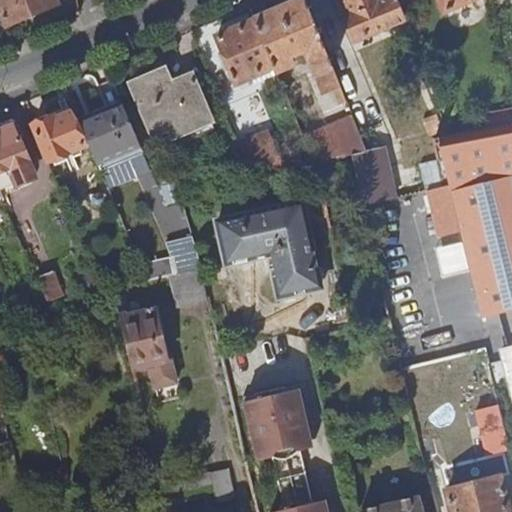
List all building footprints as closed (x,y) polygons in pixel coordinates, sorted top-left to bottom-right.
[(0,0),(11,24),(61,3),(60,0),(0,0)] [(308,0),(299,0),(258,18),(280,70),(296,64),(292,56),(307,49),(326,92),(337,88),(343,103),(349,101),(308,0)] [(341,0),(340,1),(357,40),(405,19),(397,0),(341,0)] [(441,0),(446,11),(471,0),(441,0)] [(284,80),(280,70),(258,18),(219,35),(239,83),(273,68),(279,82),(284,80)] [(214,120),(194,73),(173,82),(167,68),(133,82),(156,135),(172,128),(175,137),(214,120)] [(124,103),(82,121),(102,167),(143,149),(124,103)] [(495,125),(511,121),(511,110),(493,115),(495,125)] [(33,124),(49,160),(53,158),(56,164),(83,152),(81,146),(85,144),(71,111),(56,117),(55,115),(33,124)] [(355,151),(369,149),(355,115),(307,135),(317,157),(317,159),(319,158),(355,151)] [(0,169),(10,165),(14,175),(22,182),(32,177),(34,167),(14,121),(0,126),(0,169)] [(511,121),(495,125),(449,133),(435,135),(448,186),(449,191),(455,190),(486,316),(511,309),(511,121)] [(254,169),(286,163),(270,130),(242,142),(254,169)] [(386,145),(369,149),(355,151),(367,204),(398,197),(386,145)] [(306,203),(214,223),(222,265),(272,255),(281,298),(324,288),(306,203)] [(174,274),(178,274),(174,256),(142,261),(150,280),(174,274)] [(53,267),(37,271),(48,299),(63,293),(53,267)] [(203,269),(178,274),(174,274),(181,305),(210,299),(203,269)] [(117,293),(135,369),(153,365),(158,387),(180,382),(175,358),(171,359),(160,309),(131,315),(125,291),(117,293)] [(23,297),(25,307),(27,307),(48,302),(44,293),(23,297)] [(389,342),(399,340),(394,319),(384,321),(389,342)] [(271,458),(284,509),(273,511),(330,511),(327,497),(315,500),(304,451),(316,448),(301,384),(243,397),(259,461),(271,458)] [(490,456),(511,451),(511,450),(502,408),(480,413),(490,456)] [(230,468),(162,485),(164,494),(215,482),(219,502),(237,498),(230,468)] [(449,493),(454,511),(509,511),(501,479),(449,493)] [(424,511),(421,497),(363,511),(424,511)]
